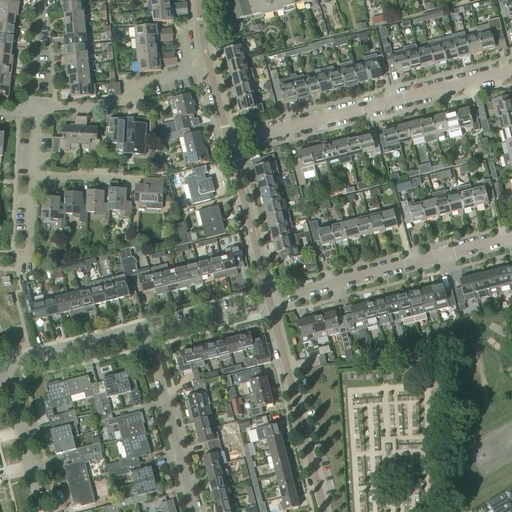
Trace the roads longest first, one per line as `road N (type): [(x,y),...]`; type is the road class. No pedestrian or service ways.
road 1 (residential): [(228,142),(511,70)]
road 2 (residential): [(269,302),(511,237)]
road 3 (residential): [(322,511),(269,302)]
road 4 (residential): [(193,511),(145,327)]
road 5 (residential): [(269,302),(228,142)]
road 6 (residential): [(37,111),(128,104),(144,83),(186,74)]
road 7 (residential): [(6,373),(16,359),(145,327)]
road 8 (tertiary): [(42,511),(6,373)]
road 9 (residential): [(145,327),(162,332),(269,302)]
road 10 (residential): [(156,174),(33,172)]
